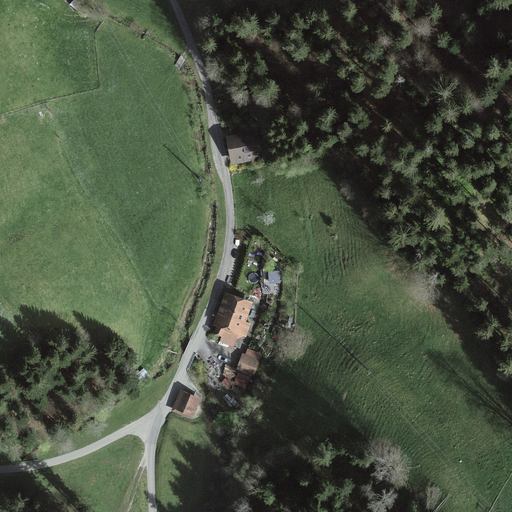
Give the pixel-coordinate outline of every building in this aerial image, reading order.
[(243,141),(238,134),(229,136),(234,161),(259,156),(255,138),(243,141)] [(278,272),(270,272),(271,283),(279,282),(278,272)] [(245,334),(246,335),(250,323),(241,320),(247,303),(228,296),(215,333),(223,336),(221,342),(233,346),(235,340),(245,334)] [(253,374),(261,354),(249,349),(247,356),(244,355),(239,369),(253,374)] [(178,407),(189,412),(195,398),(184,394),(178,407)]
